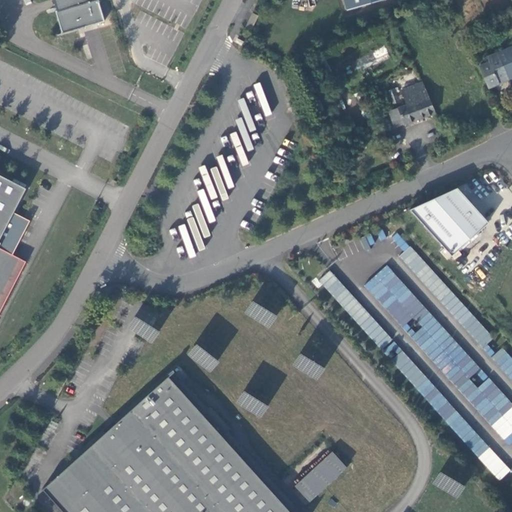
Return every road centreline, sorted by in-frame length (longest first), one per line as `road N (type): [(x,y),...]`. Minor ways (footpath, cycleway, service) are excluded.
road 1 (residential): [(506,143),(207,277),(174,286),(148,282),(101,258)]
road 2 (residential): [(234,0),(101,258)]
road 3 (residential): [(101,258),(64,323),(0,392)]
